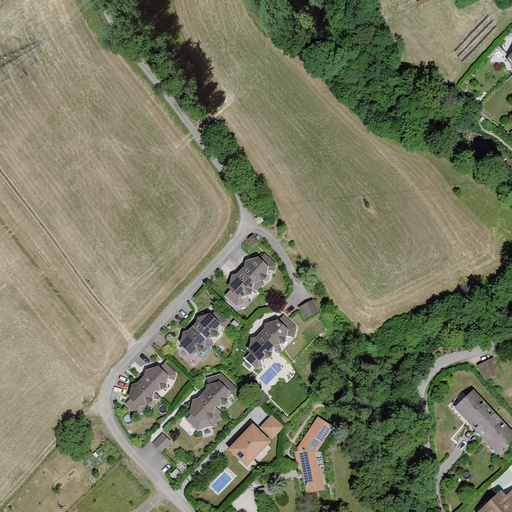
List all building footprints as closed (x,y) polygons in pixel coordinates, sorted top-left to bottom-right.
[(260,258),(273,270),(278,264),(265,252),(260,258)] [(270,270),(251,253),(219,287),(238,304),(270,270)] [(299,305),(305,318),(320,311),(314,298),(299,305)] [(222,328),(202,309),(173,340),(193,359),(222,328)] [(211,315),(223,327),(228,322),(216,310),(211,315)] [(295,332),(277,314),(244,348),(262,365),(295,332)] [(490,358),(474,365),(481,380),(496,373),(490,358)] [(175,379),(154,359),(119,395),(140,415),(175,379)] [(236,392),(215,374),(180,414),(201,432),(236,392)] [(511,439),(511,433),(469,389),(449,408),(495,456),(511,439)] [(270,415),(258,427),(270,438),(281,425),(270,415)] [(250,423),(226,449),(245,466),(269,440),(250,423)] [(314,451),(325,436),(310,424),(292,448),(301,493),(322,489),(314,451)] [(162,451),(172,441),(164,433),(154,443),(162,451)] [(496,490),(475,511),(511,511),(511,488),(511,487),(502,496),(496,490)]
